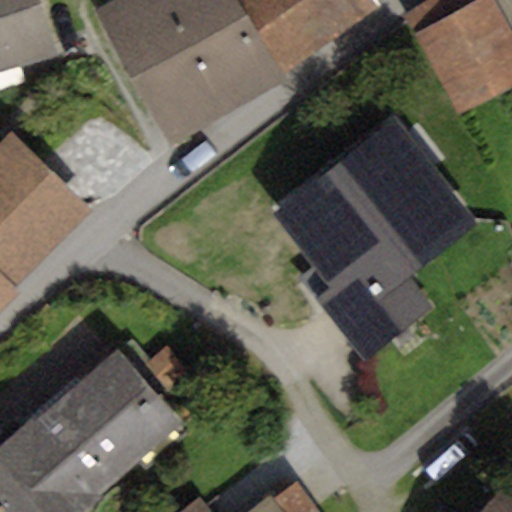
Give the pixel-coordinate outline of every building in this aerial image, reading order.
[(47,0),(0,0),(0,85),(66,68),(47,0)] [(236,0),(134,0),(98,22),(179,156),(291,89),(239,4),(236,0)] [(374,0),(244,0),(239,4),(291,89),(382,11),(374,0)] [(511,22),(502,0),(423,36),(462,122),(511,98),(511,22)] [(397,125),(284,219),(392,348),(433,314),(412,288),(483,228),(397,125)] [(18,132),(0,150),(0,317),(102,215),(18,132)] [(125,350),(0,455),(0,511),(83,511),(188,423),(125,350)] [(247,473),(196,511),(317,511),(292,479),(267,498),(247,473)] [(511,511),(511,482),(483,511),(511,511)]
